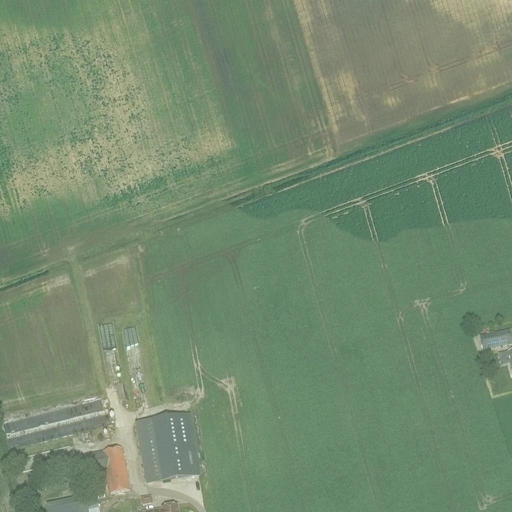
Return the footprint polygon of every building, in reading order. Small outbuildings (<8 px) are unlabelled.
[(98,271),(82,277),(91,301),(99,298),(96,290),(104,287),(98,271)] [(480,337),(483,352),(511,345),(511,341),(510,331),(492,334),(480,337)] [(127,345),(130,364),(143,362),(140,343),(127,345)] [(50,437),(76,438),(100,430),(101,423),(109,424),(110,414),(108,410),(100,413),(98,413),(87,417),(86,417),(81,418),(81,428),(77,429),(72,429),(50,437)] [(199,478),(188,415),(138,424),(148,486),(199,478)] [(52,424),(36,425),(36,435),(53,435),(52,424)] [(110,495),(130,492),(122,449),(103,453),(83,456),(86,476),(106,473),(110,495)] [(88,511),(87,506),(86,499),(86,498),(72,501),(74,511),(88,511)] [(114,498),(111,504),(118,508),(122,502),(114,498)] [(153,505),(152,498),(141,499),(142,507),(153,505)]
